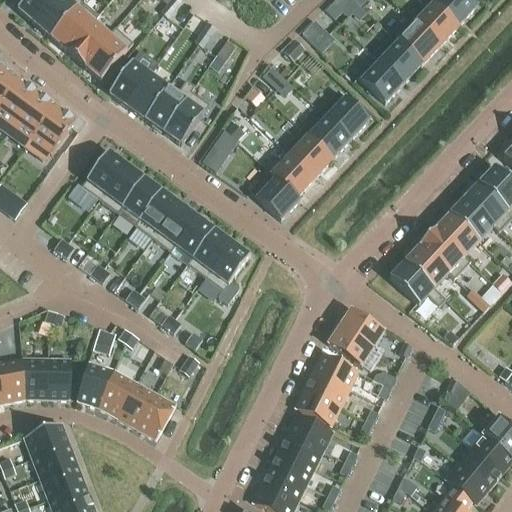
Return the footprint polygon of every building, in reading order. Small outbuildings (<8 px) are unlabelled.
[(33,28),(56,0),(27,0),(16,13),(33,28)] [(56,0),(33,28),(49,42),(76,11),(77,12),(82,6),(75,0),(56,0)] [(174,0),(168,8),(174,13),(181,4),(176,0),(174,0)] [(347,0),(338,0),(332,7),(341,16),(347,22),(351,18),(358,10),(347,0)] [(427,0),(426,1),(457,30),(476,11),(464,0),(427,0)] [(408,20),(439,50),(457,30),(426,1),(408,20)] [(174,13),(168,8),(160,17),(166,22),(174,13)] [(76,11),(49,42),(50,42),(66,55),(65,56),(66,56),(92,26),(77,12),(76,11)] [(390,39),(421,69),(439,50),(408,20),(390,39)] [(316,52),(328,38),(314,25),(301,38),(316,52)] [(92,26),(66,56),(82,70),(109,40),(108,39),(92,26)] [(208,27),(201,37),(207,41),(214,32),(208,27)] [(114,32),(108,39),(109,40),(82,70),(83,71),(83,70),(100,85),(132,47),(114,32)] [(201,37),(194,46),(201,51),(207,41),(201,37)] [(375,62),(403,88),(421,69),(390,39),(371,59),(375,63),(375,62)] [(294,44),(283,56),(290,63),(301,51),(294,44)] [(225,65),(234,52),(225,46),(216,59),(225,65)] [(403,88),(375,62),(375,63),(356,82),(384,108),(403,88)] [(107,99),(126,112),(149,79),(131,66),(107,99)] [(0,106),(19,82),(0,67),(0,106)] [(263,81),(283,100),(291,91),(271,72),(263,81)] [(149,79),(126,112),(144,125),(144,124),(167,92),(149,79)] [(37,96),(19,82),(0,106),(0,121),(11,130),(37,96)] [(161,137),(162,137),(191,96),(190,96),(194,91),(185,85),(176,98),(167,92),(144,124),(161,136),(161,137)] [(254,94),(246,102),(253,109),(261,100),(254,94)] [(318,115),(350,144),(368,125),(337,95),(318,115)] [(56,110),(37,96),(11,130),(30,144),(56,110)] [(209,109),(191,96),(162,137),(180,149),(209,109)] [(50,159),(75,125),(57,111),(56,110),(30,144),(49,158),(50,159)] [(300,134),(331,164),(350,144),(318,115),(300,134)] [(232,126),(224,135),(235,145),(243,137),(232,126)] [(285,157),(313,183),(331,164),(300,134),(281,154),(285,157)] [(224,135),(201,167),(214,175),(235,145),(224,135)] [(511,151),(502,162),(511,171),(511,151)] [(107,155),(80,191),(99,205),(125,169),(108,156),(107,155)] [(267,176),(295,202),(296,201),(313,183),(285,157),(267,176)] [(125,169),(99,205),(117,218),(122,212),(121,211),(143,182),(142,181),(125,169)] [(511,187),(494,170),(478,187),(511,218),(511,187)] [(296,201),(295,202),(267,176),(249,196),(280,225),(299,205),(296,201)] [(143,182),(121,211),(122,212),(138,224),(139,224),(160,195),(160,194),(143,182)] [(498,236),(511,221),(511,218),(478,187),(478,186),(463,202),(493,230),(492,231),(498,236)] [(138,224),(133,230),(151,244),(178,208),(161,195),(160,195),(139,224),(138,224)] [(0,199),(0,214),(4,218),(11,208),(0,199)] [(448,218),(449,218),(478,246),(492,231),(493,230),(463,202),(448,218)] [(178,208),(151,244),(170,257),(174,251),(174,250),(195,221),(178,208)] [(464,261),(478,246),(449,218),(434,233),(433,234),(463,262),(464,261)] [(195,221),(174,250),(174,251),(191,262),(191,263),(213,234),(213,233),(195,221)] [(191,262),(186,269),(204,283),(231,247),(214,234),(213,234),(191,263),(191,262)] [(469,266),(464,261),(463,262),(433,234),(418,250),(448,277),(447,278),(453,284),(469,266)] [(53,253),(60,258),(67,248),(61,243),(53,253)] [(231,247),(204,283),(222,295),(217,302),(227,309),(238,294),(229,287),(233,282),(234,282),(244,269),(243,268),(249,260),(248,259),(231,247)] [(67,248),(60,258),(66,262),(73,253),(67,248)] [(448,277),(418,250),(404,266),(433,293),(447,278),(448,277)] [(404,266),(388,282),(417,310),(426,300),(438,311),(445,304),(433,293),(404,266)] [(95,283),(102,273),(96,269),(89,278),(95,283)] [(102,273),(95,283),(102,288),(109,278),(102,273)] [(501,297),(510,287),(502,278),(492,288),(501,297)] [(125,304),(131,308),(138,299),(132,294),(125,304)] [(474,308),(480,302),(472,294),(466,300),(474,308)] [(138,299),(131,308),(137,313),(144,303),(138,299)] [(480,302),(474,308),(483,316),(488,310),(480,302)] [(51,329),(55,318),(48,315),(44,326),(51,329)] [(371,354),(383,337),(350,315),(338,332),(371,354)] [(63,320),(55,318),(51,329),(59,331),(63,320)] [(167,334),(174,324),(167,319),(160,329),(167,334)] [(174,324),(167,334),(173,338),(180,329),(174,324)] [(327,349),(360,371),(371,354),(338,332),(327,349)] [(95,346),(110,351),(114,339),(99,334),(95,346)] [(117,344),(124,349),(131,339),(124,334),(117,344)] [(448,335),(443,341),(452,349),(457,343),(448,335)] [(191,337),(185,346),(195,353),(202,344),(191,337)] [(137,343),(131,339),(124,349),(130,353),(137,343)] [(404,347),(397,358),(405,362),(411,351),(404,347)] [(153,357),(147,368),(166,379),(172,368),(153,357)] [(348,395),(357,377),(322,359),(313,377),(348,395)] [(188,381),(198,367),(188,360),(178,374),(188,381)] [(24,403),(21,363),(0,367),(0,394),(3,408),(24,403)] [(46,404),(47,364),(21,363),(24,403),(46,404)] [(47,364),(46,404),(69,404),(70,364),(47,364)] [(113,375),(87,367),(75,405),(97,412),(113,375)] [(506,372),(498,381),(505,386),(511,377),(506,372)] [(113,375),(97,412),(116,423),(136,388),(113,375)] [(390,393),(395,382),(382,376),(374,379),(371,384),(382,390),(390,393)] [(339,412),(348,395),(313,377),(304,394),(339,412)] [(451,384),(445,395),(453,398),(458,387),(451,384)] [(146,394),(136,388),(116,423),(135,433),(155,399),(146,394)] [(382,390),(377,400),(384,404),(390,393),(382,390)] [(304,394),(295,413),(330,430),(339,412),(304,394)] [(155,399),(135,433),(155,445),(175,410),(155,399)] [(432,422),(439,425),(445,415),(437,411),(432,422)] [(372,428),(377,418),(370,414),(365,425),(372,428)] [(322,456),(332,437),(296,420),(287,438),(322,456)] [(511,463),(511,433),(497,421),(482,439),(511,463)] [(439,425),(432,422),(427,433),(434,436),(439,425)] [(365,425),(359,436),(366,439),(372,428),(365,425)] [(60,428),(23,442),(31,463),(68,449),(60,428)] [(287,438),(278,455),(314,473),(322,456),(287,438)] [(500,479),(511,464),(511,463),(482,439),(470,453),(500,479)] [(68,449),(31,463),(39,484),(76,469),(68,449)] [(417,451),(412,462),(419,466),(425,455),(417,451)] [(488,494),(500,479),(470,453),(458,468),(488,494)] [(278,455),(270,472),(305,490),(314,473),(278,455)] [(351,470),(356,459),(349,456),(344,466),(351,470)] [(0,474),(0,475),(12,471),(9,463),(0,466),(0,474)] [(344,466),(338,477),(346,481),(351,470),(344,466)] [(445,484),(475,509),(488,494),(458,468),(445,484)] [(76,469),(39,484),(47,504),(84,490),(76,469)] [(12,471),(0,475),(3,483),(15,478),(12,471)] [(270,472),(261,489),(297,507),(305,490),(270,472)] [(397,492),(404,496),(410,485),(402,482),(397,492)] [(261,489),(252,507),(261,511),(294,511),(297,507),(261,489)] [(84,490),(47,504),(49,511),(88,511),(92,510),(84,490)] [(334,504),(339,493),(332,490),(326,501),(334,504)] [(404,496),(397,492),(392,503),(399,507),(404,496)] [(326,501),(321,511),(322,511),(329,511),(334,504),(326,501)] [(457,511),(444,502),(436,511),(457,511)]
